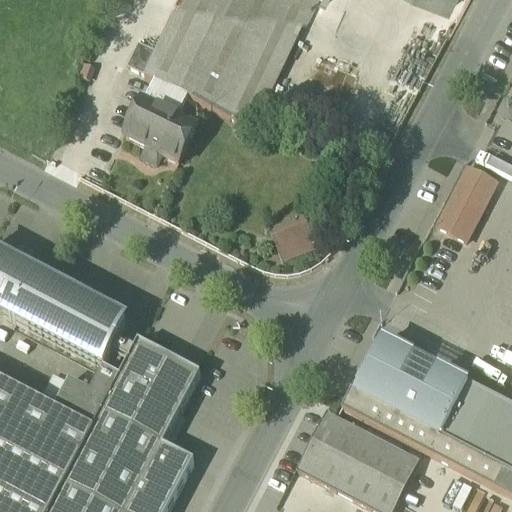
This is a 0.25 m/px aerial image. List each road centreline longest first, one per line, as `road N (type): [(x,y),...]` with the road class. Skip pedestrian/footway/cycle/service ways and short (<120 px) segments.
road 1 (residential): [(315,338),(491,0)]
road 2 (residential): [(0,167),(315,338)]
road 3 (residential): [(227,511),(315,338)]
road 4 (unknown): [(511,258),(478,342),(511,358)]
